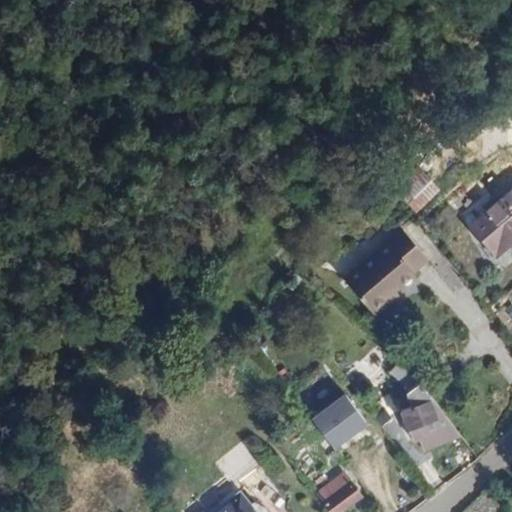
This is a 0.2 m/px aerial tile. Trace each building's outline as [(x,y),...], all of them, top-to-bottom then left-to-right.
[(415,209),(436,189),(418,170),(396,190),(415,209)] [(511,193),(470,229),(496,259),(511,245),(511,193)] [(409,269),(425,255),(400,225),(342,276),(371,311),(390,296),(386,292),(411,270),(409,269)] [(282,310),(294,299),(286,291),(274,303),(282,310)] [(438,418),(430,398),(419,382),(398,363),(389,372),(409,390),(406,394),(411,407),(400,410),(407,429),(438,418)] [(345,457),(392,419),(379,402),(362,416),(368,423),(354,435),(342,420),(326,433),(345,457)] [(441,428),(438,418),(407,429),(411,439),(441,428)] [(214,464),(225,477),(231,484),(263,459),(246,438),(214,464)] [(342,511),(362,497),(345,473),(317,494),(330,511),(342,511)] [(197,500),(205,510),(206,511),(215,511),(238,493),(231,484),(225,477),(219,481),(202,495),(197,500)] [(254,511),(240,493),(238,493),(215,511),(254,511)] [(197,500),(182,511),(203,511),(205,510),(197,500)]
